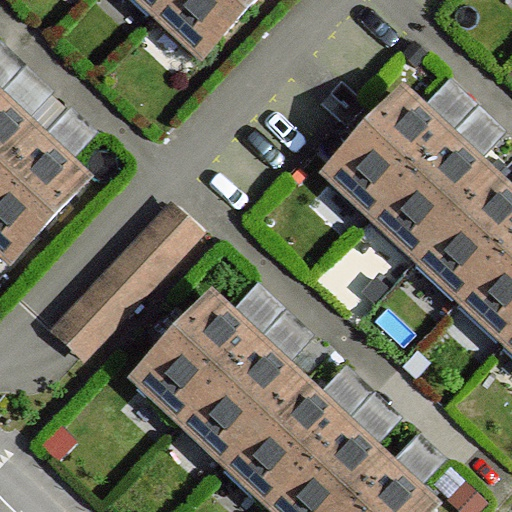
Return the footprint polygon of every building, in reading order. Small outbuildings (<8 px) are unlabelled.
[(252,0),(134,0),(197,59),(252,0)] [(0,49),(0,78),(25,101),(46,78),(7,42),(0,49)] [(511,197),(403,95),(325,179),(511,354),(511,197)] [(83,183),(0,104),(0,259),(6,265),(83,183)] [(205,236),(171,205),(51,334),(84,365),(205,236)] [(432,511),(435,509),(211,301),(134,383),(273,511),(432,511)]
